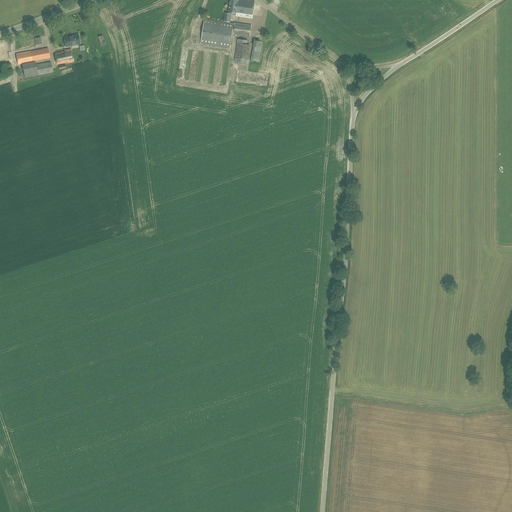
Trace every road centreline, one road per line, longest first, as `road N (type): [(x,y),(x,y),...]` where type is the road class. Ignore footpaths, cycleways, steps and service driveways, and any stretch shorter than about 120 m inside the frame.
road 1 (unclassified): [(322,511),(353,114)]
road 2 (unclassified): [(397,66),(498,0)]
